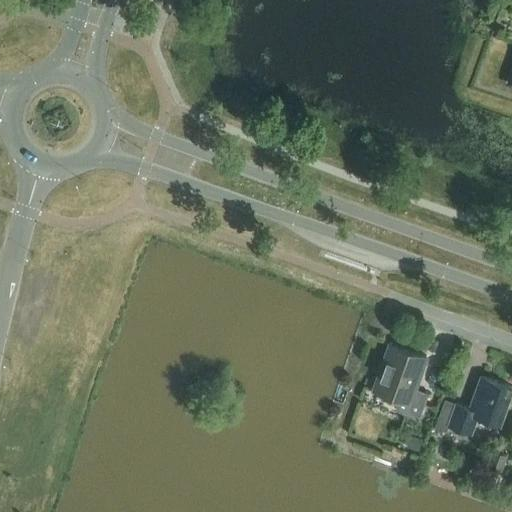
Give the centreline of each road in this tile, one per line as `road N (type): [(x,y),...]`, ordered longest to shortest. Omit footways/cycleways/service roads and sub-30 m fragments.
road 1 (secondary): [(94,152),(511,297)]
road 2 (secondary): [(511,268),(106,119)]
road 3 (unclassified): [(0,305),(41,167)]
road 4 (residential): [(511,341),(388,294)]
